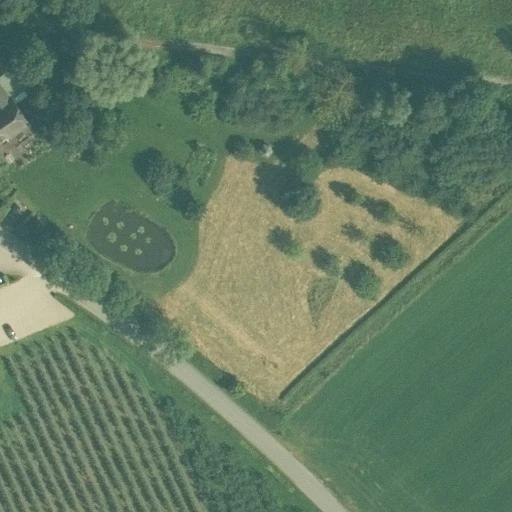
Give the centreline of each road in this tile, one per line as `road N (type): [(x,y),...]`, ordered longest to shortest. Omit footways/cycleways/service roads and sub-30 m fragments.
road 1 (unclassified): [(0,26),(511,86)]
road 2 (unclassified): [(335,511),(225,407),(0,231)]
